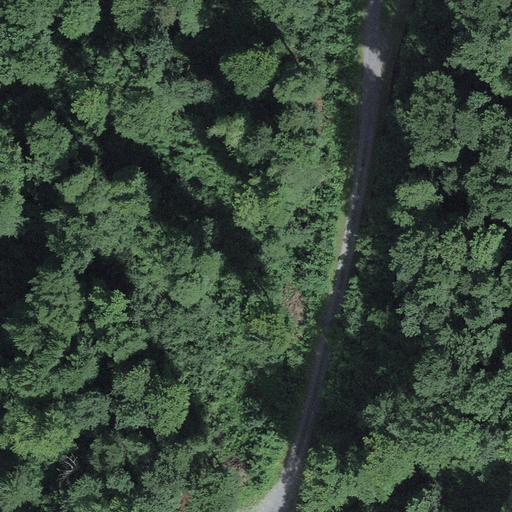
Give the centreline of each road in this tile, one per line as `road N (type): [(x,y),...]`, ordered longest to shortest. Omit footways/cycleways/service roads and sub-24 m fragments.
road 1 (track): [(285,511),(354,198),(376,0)]
road 2 (trunk): [(117,511),(0,434)]
